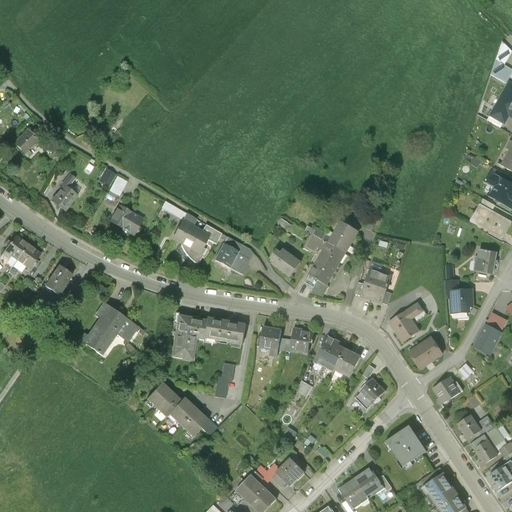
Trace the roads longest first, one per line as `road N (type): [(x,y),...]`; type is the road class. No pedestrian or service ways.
road 1 (residential): [(412,391),(386,350),(353,323),(126,273),(0,197)]
road 2 (residential): [(291,511),(412,391)]
road 3 (track): [(94,260),(0,399)]
road 4 (residential): [(412,391),(458,357),(511,263)]
road 5 (residential): [(495,511),(412,391)]
